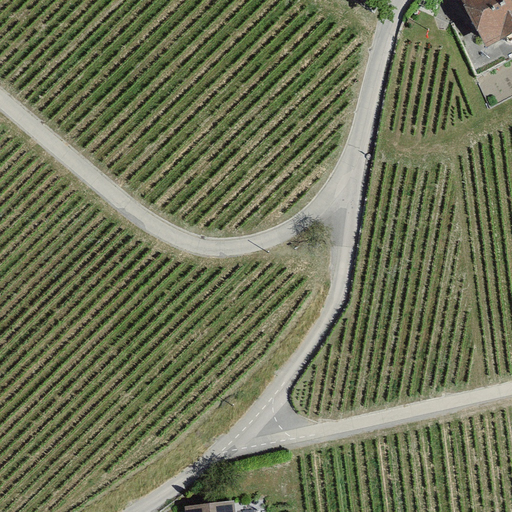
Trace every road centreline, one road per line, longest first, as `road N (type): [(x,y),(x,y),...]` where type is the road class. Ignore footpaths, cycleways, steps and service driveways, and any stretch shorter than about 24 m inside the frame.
road 1 (residential): [(0,116),(139,240),(197,257),(265,247),(316,216),(355,155),(369,91),(409,0)]
road 2 (track): [(355,155),(342,282),(291,380),(233,448)]
road 3 (track): [(233,448),(511,385)]
road 4 (track): [(124,511),(233,448)]
